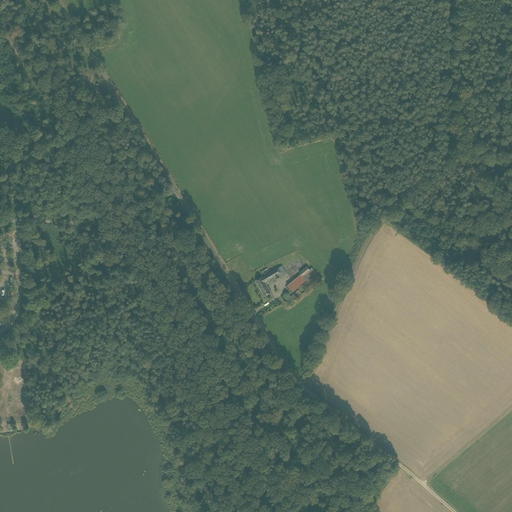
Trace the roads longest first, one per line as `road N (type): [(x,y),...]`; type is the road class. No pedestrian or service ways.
road 1 (track): [(267,461),(119,223)]
road 2 (track): [(449,155),(373,225),(299,385)]
road 3 (unclassified): [(299,385),(174,190)]
road 4 (unclassified): [(57,0),(174,190)]
road 5 (unclassified): [(299,385),(454,511)]
road 6 (unclassified): [(174,190),(119,223),(0,219)]
road 7 (track): [(452,0),(449,155)]
